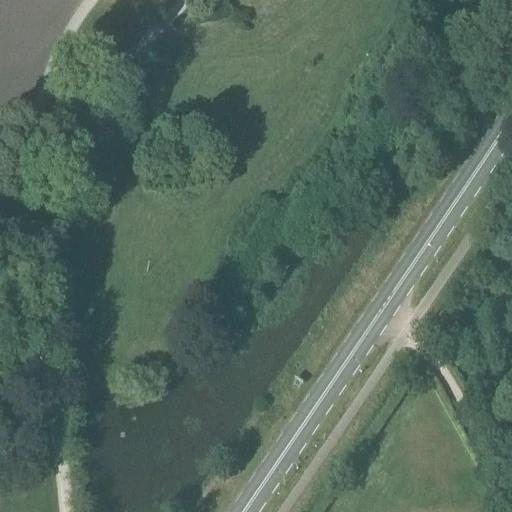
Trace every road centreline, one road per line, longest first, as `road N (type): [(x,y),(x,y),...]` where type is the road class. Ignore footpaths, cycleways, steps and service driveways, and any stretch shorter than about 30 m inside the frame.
road 1 (primary): [(244,511),(511,116)]
road 2 (track): [(381,310),(409,327),(511,490)]
